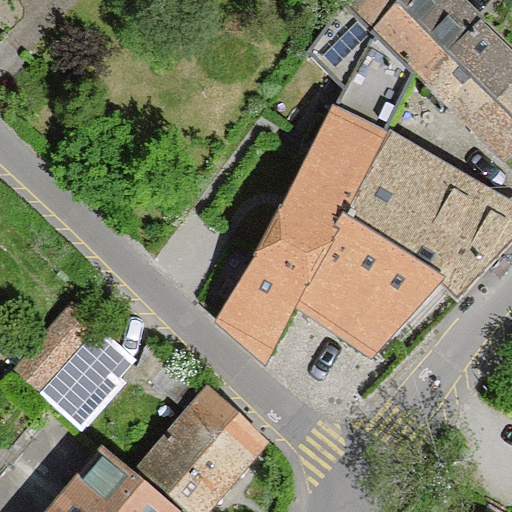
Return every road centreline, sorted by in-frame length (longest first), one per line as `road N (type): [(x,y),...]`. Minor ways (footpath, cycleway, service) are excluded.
road 1 (unclassified): [(363,487),(0,143)]
road 2 (residential): [(363,487),(511,299)]
